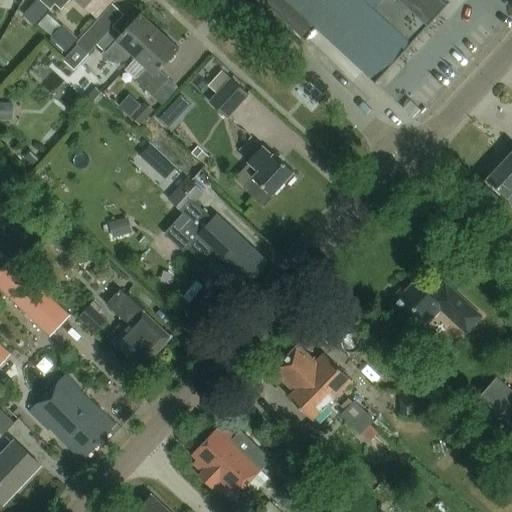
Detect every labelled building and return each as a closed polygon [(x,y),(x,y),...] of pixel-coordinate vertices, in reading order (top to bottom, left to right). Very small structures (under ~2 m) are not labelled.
[(447,0),(263,0),(305,39),(317,26),(376,79),(448,0),(447,0)] [(75,69),(89,54),(97,44),(105,51),(103,53),(103,55),(110,61),(118,63),(127,60),(133,54),(136,57),(161,30),(141,12),(123,32),(115,24),(118,22),(108,13),(106,11),(77,43),(78,44),(64,59),(75,69)] [(38,23),(52,36),(51,37),(66,51),(78,38),(63,25),(62,25),(48,13),(38,23)] [(161,30),(136,57),(146,66),(135,78),(152,94),(169,75),(161,68),(180,47),(161,30)] [(211,101),(230,118),(251,94),(232,77),(211,101)] [(96,106),(105,95),(96,87),(86,97),(96,106)] [(426,109),(417,101),(410,109),(419,117),(426,109)] [(0,118),(13,119),(14,103),(0,102),(0,118)] [(140,125),(154,110),(145,102),(131,116),(140,125)] [(248,162),(259,172),(244,187),(263,204),(284,181),(287,184),(294,177),(291,174),(295,170),(277,154),(275,156),(263,144),(248,162)] [(511,151),(489,177),(503,191),(499,195),(511,207),(511,206),(511,151)] [(215,217),(198,202),(205,194),(188,179),(170,198),(186,213),(171,228),(206,261),(215,252),(248,283),(269,261),(218,214),(215,217)] [(129,217),(109,222),(113,238),(133,233),(129,217)] [(12,260),(0,271),(0,287),(50,335),(70,315),(12,260)] [(415,281),(392,306),(417,329),(427,318),(429,320),(441,307),(466,331),(480,316),(454,291),(452,293),(444,285),(432,297),(415,281)] [(144,372),(175,339),(123,291),(109,306),(130,326),(114,343),(144,372)] [(81,318),(98,333),(109,320),(101,313),(105,309),(95,301),(81,318)] [(300,342),(292,350),(273,370),(292,389),(288,394),(312,418),(352,378),(325,351),(317,358),(300,342)] [(81,387),(67,373),(30,412),(49,431),(51,429),(81,458),(86,453),(88,455),(112,430),(109,427),(114,422),(80,389),(81,387)] [(472,404),(464,412),(479,426),(487,417),(511,439),(511,391),(496,377),(472,404)] [(400,413),(424,413),(423,391),(400,391),(400,413)] [(361,434),(374,421),(347,395),(339,403),(346,409),(341,415),(361,434)] [(0,431),(4,435),(15,424),(0,410),(0,431)] [(217,427),(205,441),(249,482),(247,484),(254,491),(268,476),(261,469),(271,458),(241,430),(235,436),(227,428),(222,432),(217,427)] [(0,503),(3,507),(42,466),(15,441),(0,456),(0,503)] [(205,441),(192,454),(197,459),(193,463),(202,471),(199,474),(213,487),(215,485),(231,501),(247,484),(249,482),(205,441)] [(170,511),(151,494),(134,511),(170,511)] [(282,511),(271,502),(261,511),(282,511)]
